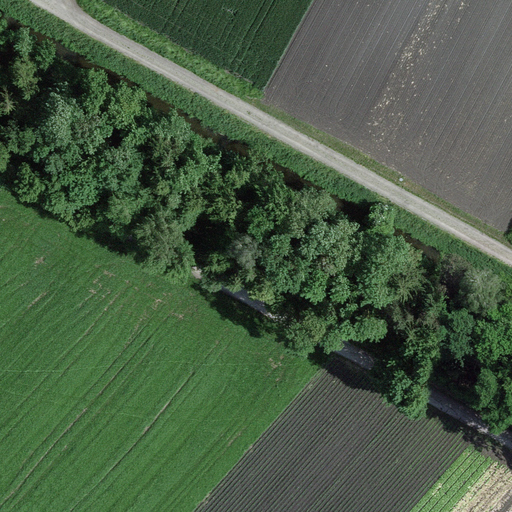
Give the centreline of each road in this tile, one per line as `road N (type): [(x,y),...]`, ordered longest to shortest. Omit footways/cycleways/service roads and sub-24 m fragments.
road 1 (track): [(511,464),(0,183)]
road 2 (track): [(53,0),(511,253)]
